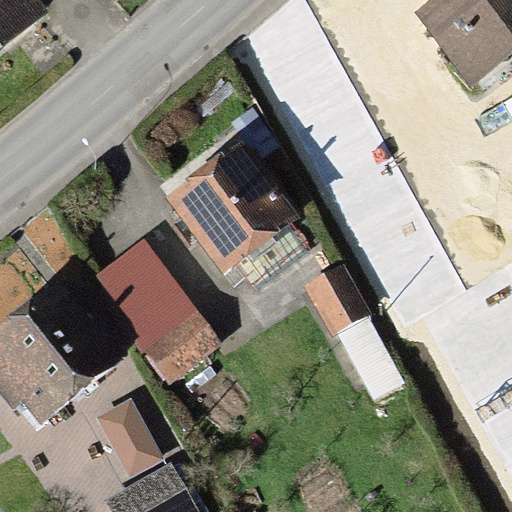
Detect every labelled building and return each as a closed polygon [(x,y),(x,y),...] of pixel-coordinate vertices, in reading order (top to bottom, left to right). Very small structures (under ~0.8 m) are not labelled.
[(0,0),(0,71),(50,34),(24,0),(0,0)] [(511,0),(472,0),(426,32),(477,107),(511,82),(511,0)] [(238,173),(172,220),(227,296),(292,250),(238,173)] [(347,279),(310,300),(340,353),(377,333),(347,279)] [(55,318),(0,358),(0,382),(45,442),(111,393),(55,318)] [(189,323),(142,356),(168,392),(215,359),(189,323)] [(184,511),(170,484),(116,511),(184,511)]
